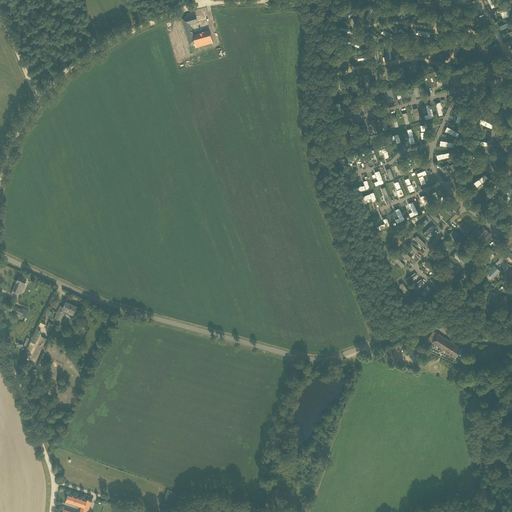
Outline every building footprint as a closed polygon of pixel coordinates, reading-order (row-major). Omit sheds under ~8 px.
[(483,0),(488,10),(494,7),(490,0),(483,0)] [(357,6),(347,13),(349,17),(359,9),(357,6)] [(371,7),(365,18),(369,20),(375,9),(371,7)] [(389,7),(379,14),(381,18),(391,11),(389,7)] [(509,16),(506,9),(500,11),(502,18),(509,16)] [(182,18),(185,27),(190,44),(194,43),(196,47),(203,45),(202,43),(205,42),(205,40),(211,38),(209,30),(192,35),(189,23),(206,19),(204,12),(202,12),(201,10),(186,14),(187,16),(182,18)] [(411,10),(400,14),(401,18),(413,14),(411,10)] [(400,28),(398,31),(407,40),(410,37),(400,28)] [(383,29),(381,33),(393,39),(394,35),(383,29)] [(368,31),(366,35),(377,41),(379,38),(368,31)] [(349,39),(347,43),(358,47),(360,44),(349,39)] [(346,52),(337,61),(340,64),(349,54),(346,52)] [(470,74),(471,82),(477,81),(473,68),(468,69),(469,74),(470,74)] [(437,70),(422,75),(425,85),(430,84),(431,88),(437,86),(436,82),(440,80),(437,70)] [(458,72),(450,75),(454,86),(461,84),(458,72)] [(332,80),(332,85),(340,85),(340,89),(345,89),(345,80),(332,80)] [(411,85),(415,96),(423,93),(420,82),(411,85)] [(398,87),(401,98),(409,96),(406,85),(398,87)] [(387,101),(394,99),(391,89),(384,91),(387,101)] [(362,103),(364,111),(369,109),(366,97),(360,98),(362,103)] [(348,106),(351,114),(356,112),(352,100),(347,101),(348,106)] [(331,105),(332,109),(336,108),(338,117),(343,116),(340,107),(339,103),(331,105)] [(424,116),(425,120),(434,117),(430,104),(426,105),(428,115),(424,116)] [(494,107),(490,110),(499,119),(505,113),(501,110),(499,112),(494,107)] [(460,110),(455,122),(459,123),(464,111),(460,110)] [(480,118),(478,123),(492,129),(494,125),(486,121),(487,121),(480,118)] [(378,132),(376,126),(374,119),(369,121),(371,127),(372,127),(373,133),(378,132)] [(348,126),(350,135),(346,136),(347,139),(348,140),(356,138),(355,134),(352,125),(348,126)] [(446,127),(444,131),(457,137),(459,133),(446,127)] [(385,137),(386,142),(395,139),(396,143),(401,142),(398,134),(385,137)] [(499,142),(497,145),(508,152),(510,149),(499,142)] [(383,152),(385,158),(389,157),(385,145),(380,146),(382,153),(383,152)] [(377,161),(374,150),(365,152),(367,156),(370,155),(373,163),(377,161)] [(473,156),(472,161),(485,161),(485,152),(481,152),(481,156),(473,156)] [(347,157),(347,160),(348,162),(357,159),(358,163),(362,162),(360,153),(356,154),(347,157)] [(503,155),(495,166),(499,169),(507,158),(503,155)] [(447,164),(441,168),(443,172),(444,171),(447,175),(454,170),(451,165),(449,166),(447,164)] [(394,178),(390,168),(385,169),(386,173),(387,172),(387,174),(388,174),(390,180),(394,178)] [(379,170),(374,172),(378,181),(374,182),(375,186),(384,183),(379,170)] [(426,174),(425,170),(417,173),(418,177),(421,185),(426,183),(423,176),(426,174)] [(485,174),(473,183),(477,187),(488,178),(485,174)] [(404,180),(407,186),(409,192),(414,190),(412,184),(411,184),(409,178),(404,180)] [(364,185),(356,188),(355,188),(356,192),(357,192),(369,188),(367,180),(363,181),(364,185)] [(404,195),(401,188),(398,181),(394,183),(397,190),(396,190),(399,197),(404,195)] [(496,184),(486,195),(489,198),(499,187),(496,184)] [(389,199),(385,187),(381,188),(386,200),(389,199)] [(375,201),(376,200),(373,192),(361,197),(363,201),(371,198),(373,201),(375,201)] [(423,203),(423,202),(427,210),(431,208),(427,200),(425,194),(420,197),(423,203)] [(418,213),(416,210),(413,201),(408,203),(412,212),(408,213),(410,217),(418,213)] [(442,209),(451,216),(453,212),(451,210),(450,211),(449,210),(449,209),(444,205),(442,209)] [(405,220),(403,216),(399,208),(395,210),(398,218),(395,220),(397,224),(405,220)] [(433,212),(430,215),(437,223),(441,220),(438,218),(436,217),(437,216),(433,212)] [(474,225),(477,222),(469,214),(466,217),(474,225)] [(390,226),(386,218),(383,219),(385,223),(377,227),(378,231),(390,226)] [(428,222),(426,219),(416,228),(419,230),(428,222)] [(429,227),(434,221),(431,219),(426,225),(429,227)] [(470,230),(462,222),(459,225),(467,233),(470,230)] [(435,227),(432,224),(423,233),(425,236),(435,227)] [(472,238),(481,246),(491,235),(483,227),(472,238)] [(458,240),(461,237),(452,230),(449,233),(458,240)] [(417,235),(414,238),(423,247),(426,244),(417,235)] [(452,247),(444,240),(441,243),(450,250),(452,247)] [(462,243),(471,251),(474,247),(465,240),(462,243)] [(410,242),(407,245),(416,254),(419,251),(410,242)] [(488,246),(480,254),(486,260),(494,252),(488,246)] [(406,259),(409,262),(412,258),(404,250),(401,252),(407,259),(406,259)] [(462,261),(465,258),(457,250),(454,253),(462,261)] [(443,258),(434,251),(432,255),(440,262),(443,258)] [(482,268),(486,265),(477,257),(474,261),(482,268)] [(445,263),(453,270),(456,267),(448,260),(445,263)] [(423,264),(432,271),(435,268),(426,261),(423,264)] [(495,266),(487,273),(492,278),(500,271),(495,266)] [(439,270),(436,273),(444,280),(448,278),(439,270)] [(464,270),(455,279),(459,283),(468,274),(464,270)] [(417,276),(415,273),(406,280),(408,283),(417,276)] [(23,285),(26,279),(19,275),(11,294),(16,296),(21,284),(23,285)] [(398,285),(401,289),(404,287),(398,276),(394,278),(398,285)] [(421,279),(412,285),(415,289),(424,283),(421,279)] [(428,285),(419,292),(421,296),(431,289),(428,285)] [(491,291),(486,304),(492,305),(496,293),(491,291)] [(60,305),(56,315),(54,319),(60,322),(64,313),(68,315),(69,314),(72,316),(77,307),(65,301),(63,306),(60,305)] [(13,306),(11,310),(22,315),(22,316),(26,317),(29,310),(23,307),(22,309),(13,305),(13,306)] [(48,322),(45,329),(50,331),(53,325),(48,322)] [(38,329),(33,340),(36,342),(42,331),(38,329)] [(433,330),(428,338),(432,342),(432,343),(446,352),(445,352),(454,358),(455,356),(461,348),(438,333),(438,334),(433,330)] [(417,345),(420,340),(414,337),(411,342),(417,345)] [(481,441),(485,450),(491,448),(487,439),(481,441)] [(87,511),(88,509),(84,507),(87,499),(68,493),(65,501),(70,502),(82,506),(79,511),(71,511),(63,509),(61,511),(87,511)]
